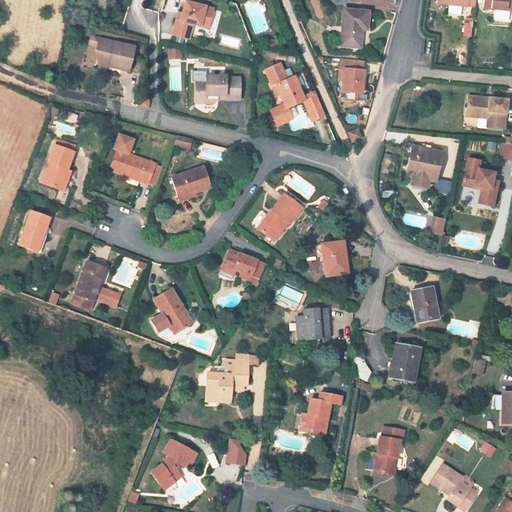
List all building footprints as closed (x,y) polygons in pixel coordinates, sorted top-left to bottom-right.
[(511,0),(483,0),(483,9),(495,10),(509,11),(511,11),(511,0)] [(176,22),(172,35),(187,39),(191,26),(207,30),(211,12),(184,5),(180,23),(176,22)] [(369,12),(344,10),(340,47),(360,48),(362,30),(367,30),(369,12)] [(509,11),(495,10),(494,20),(508,21),(509,11)] [(99,39),(91,37),(89,45),(98,47),(99,39)] [(134,48),(99,39),(98,47),(94,61),(110,65),(109,67),(128,72),(134,48)] [(169,48),(169,59),(180,58),(180,51),(169,48)] [(364,61),(341,59),(340,69),(344,69),(343,81),(341,92),(346,93),(357,94),(361,94),(364,71),(362,71),(364,61)] [(284,105),(270,111),(277,126),(291,120),(287,109),(305,100),(310,112),(320,107),(314,93),(302,97),(294,77),(287,80),(280,64),(265,71),(272,87),(276,86),(280,95),(284,105)] [(196,82),(196,103),(206,103),(214,103),(218,100),(224,100),(239,100),(239,78),(225,78),(225,77),(206,77),(206,72),(196,72),(194,73),(192,75),(192,78),(194,81),(196,82)] [(357,94),(346,93),(345,101),(356,102),(357,94)] [(486,127),(504,129),(507,100),(468,97),(466,116),(478,118),(487,119),(486,127)] [(149,99),(140,106),(148,108),(149,103),(149,99)] [(320,107),(310,112),(314,121),(324,116),(320,107)] [(357,129),(348,133),(352,142),(361,138),(357,129)] [(114,149),(117,150),(109,170),(125,176),(126,174),(140,179),(139,181),(148,184),(155,165),(128,154),(133,140),(119,135),(114,149)] [(193,140),(177,136),(175,145),(191,149),(193,140)] [(502,143),(499,157),(508,159),(511,143),(502,143)] [(73,152),(54,145),(41,183),(59,190),(67,170),(73,152)] [(412,147),(405,176),(412,177),(410,185),(427,189),(429,181),(435,182),(437,172),(434,171),(436,163),(439,164),(441,153),(428,150),(428,152),(424,151),(424,149),(412,147)] [(465,172),(462,186),(476,189),(477,187),(481,187),(481,190),(479,196),(484,197),(482,205),(492,207),(498,182),(492,181),(493,174),(478,170),(480,161),(467,159),(465,172)] [(210,188),(203,168),(198,169),(197,167),(188,170),(189,172),(171,178),(177,196),(187,193),(189,198),(194,196),(193,194),(210,188)] [(70,172),(67,170),(59,190),(63,192),(70,172)] [(187,193),(177,196),(179,201),(189,198),(187,193)] [(301,208),(284,195),(271,211),(257,229),(266,236),(270,232),(276,237),(287,223),(289,224),(301,208)] [(323,211),(328,204),(324,201),(319,208),(323,211)] [(49,219),(30,212),(18,245),(34,251),(37,241),(43,243),(46,237),(43,236),(49,219)] [(433,216),(430,235),(441,237),(444,218),(433,216)] [(276,237),(270,232),(266,236),(273,241),(276,237)] [(449,238),(441,236),(439,246),(447,248),(449,238)] [(43,243),(37,241),(34,251),(40,254),(43,243)] [(341,242),(321,245),(325,277),(347,274),(344,253),(342,254),(341,242)] [(248,258),(229,250),(223,265),(236,271),(241,273),(239,277),(256,284),(264,265),(256,261),(255,264),(247,260),(248,258)] [(281,261),(270,257),(267,264),(278,268),(281,261)] [(94,299),(115,307),(119,295),(98,287),(99,284),(101,285),(107,270),(104,268),(86,262),(74,295),(93,302),(94,299)] [(221,270),(234,275),(236,271),(223,265),(221,270)] [(431,288),(411,292),(413,304),(414,304),(418,323),(437,319),(431,288)] [(170,289),(153,299),(162,314),(151,321),(157,332),(158,332),(169,325),(175,334),(190,325),(179,308),(181,307),(170,289)] [(51,292),(48,300),(56,303),(58,295),(51,292)] [(93,302),(74,295),(71,304),(90,311),(93,302)] [(181,307),(179,308),(190,325),(192,324),(181,307)] [(327,308),(303,310),(304,316),(296,317),(297,341),(310,340),(310,337),(318,336),(319,339),(329,339),(327,308)] [(318,336),(310,337),(310,340),(311,345),(319,344),(319,339),(318,336)] [(419,349),(395,345),(389,378),(401,380),(401,384),(414,387),(419,360),(417,359),(419,349)] [(258,356),(249,356),(248,364),(257,365),(258,356)] [(362,359),(355,358),(353,375),(366,381),(370,373),(365,365),(362,359)] [(484,362),(476,360),(473,373),(481,375),(484,362)] [(224,375),(207,374),(206,396),(217,397),(217,399),(230,400),(231,385),(242,386),(246,386),(248,362),(225,361),(224,375)] [(331,368),(320,362),(314,375),(326,380),(331,368)] [(374,387),(360,380),(357,386),(371,392),(374,387)] [(300,382),(291,385),(294,394),(298,393),(302,386),(300,382)] [(318,401),(310,400),(308,415),(301,414),(298,431),(311,433),(312,429),(324,432),(326,422),(324,421),(324,418),(326,419),(329,403),(340,405),(341,397),(322,394),(320,393),(318,401)] [(511,393),(502,394),(501,424),(511,424),(511,393)] [(403,430),(383,427),(381,437),(379,437),(373,472),(394,475),(399,441),(401,441),(403,430)] [(244,467),(247,451),(237,449),(239,440),(228,438),(224,463),(244,467)] [(196,454),(171,440),(164,453),(168,455),(164,462),(151,473),(163,490),(174,482),(172,479),(179,474),(173,465),(175,463),(184,467),(187,462),(191,464),(196,454)] [(462,477),(442,465),(430,483),(445,493),(447,491),(451,493),(449,495),(446,500),(464,511),(476,493),(459,482),(462,477)] [(179,474),(172,479),(174,482),(181,477),(179,474)] [(139,495),(131,492),(127,501),(135,504),(139,495)] [(511,511),(511,502),(511,503),(504,499),(495,511),(511,511)]
